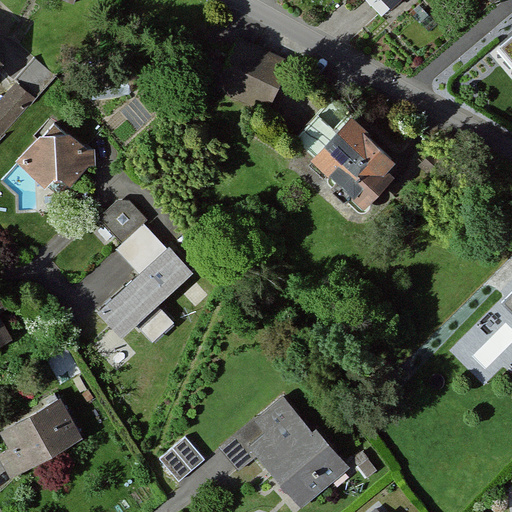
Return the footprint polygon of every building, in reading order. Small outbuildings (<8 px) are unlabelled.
[(397,0),(380,0),(388,9),(397,0)] [(511,34),(497,47),(511,64),(511,34)] [(265,113),(289,61),(237,37),(213,89),(265,113)] [(0,135),(52,75),(34,59),(0,97),(0,135)] [(396,164),(345,118),(308,158),(359,204),(396,164)] [(96,159),(53,120),(15,162),(44,188),(50,180),(70,187),(96,159)] [(187,276),(139,224),(112,249),(135,274),(93,311),(118,339),(187,276)] [(511,284),(446,348),(483,388),(503,369),(511,378),(511,284)] [(1,288),(0,288),(0,339),(9,334),(0,317),(0,314),(12,308),(1,288)] [(58,396),(0,427),(0,445),(2,450),(0,450),(0,464),(8,479),(82,440),(58,396)] [(279,396),(252,419),(265,434),(248,448),(299,509),(348,468),(316,429),(310,434),(279,396)] [(186,438),(158,462),(178,485),(206,462),(186,438)]
